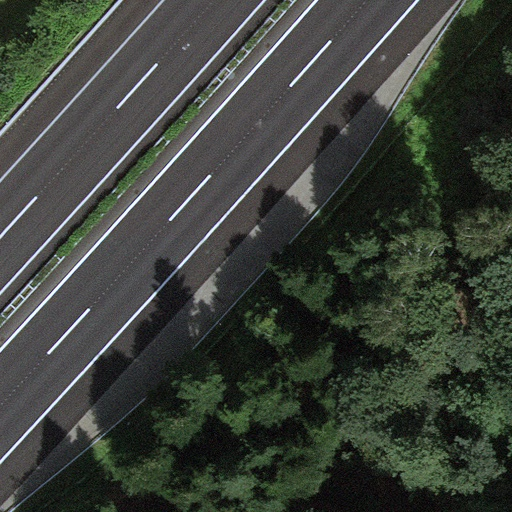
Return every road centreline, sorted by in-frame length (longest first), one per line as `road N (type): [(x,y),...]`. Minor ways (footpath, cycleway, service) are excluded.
road 1 (motorway): [(0,405),(367,0)]
road 2 (motorway): [(214,0),(0,237)]
